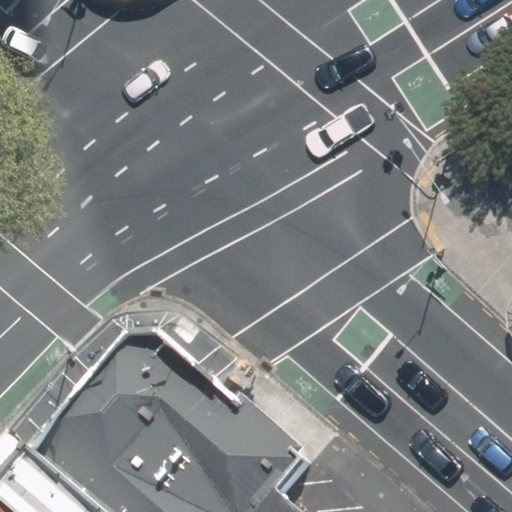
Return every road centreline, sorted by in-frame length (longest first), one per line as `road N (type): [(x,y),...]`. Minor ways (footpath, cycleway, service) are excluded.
road 1 (primary): [(511,455),(281,253),(149,152)]
road 2 (secondary): [(390,0),(149,152)]
road 3 (secondary): [(149,152),(0,274)]
road 4 (primary): [(149,152),(0,34)]
